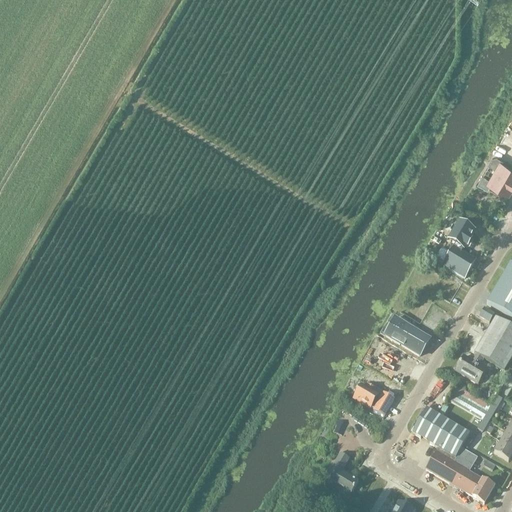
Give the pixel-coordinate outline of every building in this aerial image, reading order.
[(489,184),(506,194),(511,182),(511,171),(501,165),(489,184)] [(476,192),(483,194),(485,187),(478,185),(476,192)] [(474,263),(460,254),(462,250),(463,250),(464,248),(465,249),(466,248),(468,250),(471,243),(469,242),(470,242),(468,241),(472,234),(458,226),(449,242),(456,246),(443,268),(464,280),(474,263)] [(511,267),(509,265),(486,305),(511,320),(511,265),(511,267)] [(434,295),(450,304),(461,283),(445,274),(434,295)] [(414,318),(423,298),(414,295),(405,315),(414,318)] [(484,310),(479,319),(488,325),(493,316),(484,310)] [(511,329),(495,319),(474,354),(475,355),(471,362),(463,358),(455,372),(477,385),(485,370),(478,367),(482,360),(503,372),(511,356),(511,329)] [(384,338),(419,358),(429,341),(394,321),(384,338)] [(355,372),(367,379),(370,373),(358,367),(355,372)] [(425,387),(436,394),(442,384),(431,377),(425,387)] [(361,386),(353,400),(369,410),(370,408),(374,410),(373,412),(384,418),(394,400),(383,394),(378,403),(374,401),(377,396),(372,392),(373,390),(368,387),(366,389),(361,386)] [(477,430),(482,433),(501,400),(496,397),(477,430)] [(426,410),(411,434),(437,450),(435,454),(425,471),(432,475),(449,485),(454,488),(483,506),(493,488),(467,473),(476,459),(460,450),(469,435),(426,410)] [(511,450),(511,435),(506,432),(500,443),(511,450)] [(507,463),(511,454),(511,450),(500,443),(493,454),(507,463)] [(339,494),(348,499),(357,484),(340,473),(348,460),(339,455),(331,468),(336,471),(329,482),(342,490),(339,494)] [(485,460),(481,466),(492,472),(495,466),(485,460)]
